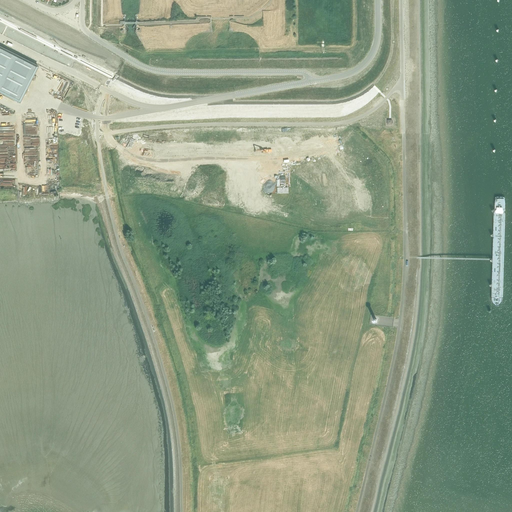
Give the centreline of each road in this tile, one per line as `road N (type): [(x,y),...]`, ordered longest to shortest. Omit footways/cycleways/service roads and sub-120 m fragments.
road 1 (unclassified): [(361,511),(403,285),(401,84)]
road 2 (unclassified): [(97,134),(116,238),(174,416),(181,511)]
road 3 (unclassified): [(401,84),(334,131),(313,169),(299,177),(216,156),(133,155),(97,134)]
road 4 (unclassified): [(145,67),(303,72),(311,81)]
road 5 (tertiary): [(152,107),(311,81)]
road 6 (tertiary): [(311,81),(356,69),(372,54),(377,0)]
